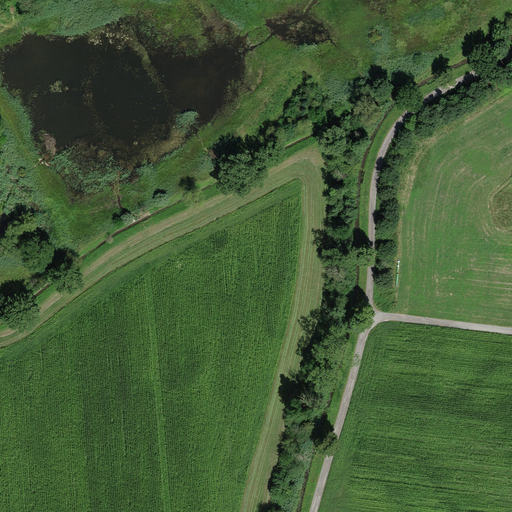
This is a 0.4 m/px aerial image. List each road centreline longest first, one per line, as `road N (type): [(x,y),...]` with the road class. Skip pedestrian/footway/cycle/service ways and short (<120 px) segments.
road 1 (track): [(317,511),(371,318),(511,334)]
road 2 (track): [(371,318),(372,209),(399,126),(434,97),(511,58)]
